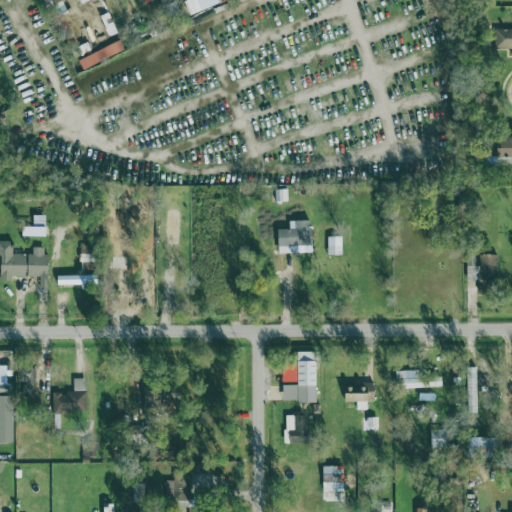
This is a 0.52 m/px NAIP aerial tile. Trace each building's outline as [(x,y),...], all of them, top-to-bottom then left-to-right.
[(44,0),(52,18),(68,11),(63,0),(44,0)] [(511,55),(511,29),(495,30),(495,50),(511,49),(511,55)] [(126,51),(122,41),(79,59),(83,69),(126,51)] [(511,136),(498,137),(498,158),(511,157),(511,136)] [(279,253),(313,253),(312,220),(291,221),(291,229),(279,230),(279,253)] [(119,242),(118,222),(111,223),(112,243),(119,242)] [(343,255),(342,237),(328,237),(328,256),(343,255)] [(0,238),(45,241),(43,288),(0,286),(0,238)] [(77,253),(93,252),(94,261),(77,262),(77,253)] [(499,254),(477,255),(478,259),(466,259),(467,281),(479,280),(479,295),(500,294),(499,254)] [(143,305),(153,305),(152,260),(142,260),(143,305)] [(56,274),(81,273),(82,287),(57,288),(56,274)] [(318,402),(318,352),(298,352),(298,364),(284,363),(283,402),(318,402)] [(36,385),(36,367),(18,366),(18,384),(36,385)] [(468,368),(469,411),(478,411),(477,368),(468,368)] [(443,387),(442,377),(424,378),(424,370),(397,371),(397,388),(443,387)] [(72,378),(82,378),(82,392),(72,392),(72,378)] [(345,402),(357,402),(357,410),(367,411),(367,402),(374,402),(375,383),(354,383),(353,389),(346,389),(345,402)] [(144,409),(161,409),(161,384),(144,384),(144,409)] [(53,398),(77,395),(79,411),(54,414),(53,398)] [(0,442),(15,442),(14,396),(0,396),(0,442)] [(304,416),(285,416),(285,443),(304,443),(304,416)] [(378,433),(378,418),(367,418),(367,433),(378,433)] [(432,430),(432,449),(447,448),(446,429),(432,430)] [(498,438),(472,437),(471,452),(479,452),(479,455),(498,455),(498,438)] [(78,442),(98,440),(101,460),(80,462),(78,442)] [(323,466),(323,501),(344,502),(345,467),(323,466)] [(174,480),(174,500),(204,500),(205,492),(224,492),(225,474),(188,474),(188,480),(174,480)]
